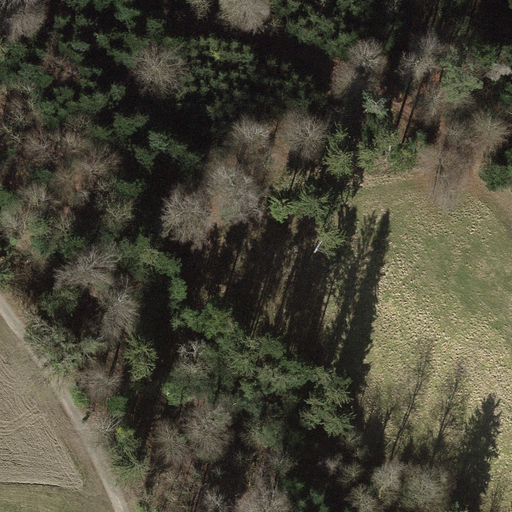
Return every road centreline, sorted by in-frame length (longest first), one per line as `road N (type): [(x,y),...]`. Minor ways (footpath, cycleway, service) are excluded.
road 1 (track): [(511,219),(443,140),(375,87),(301,52),(193,26),(154,0)]
road 2 (track): [(0,302),(52,373),(123,511)]
